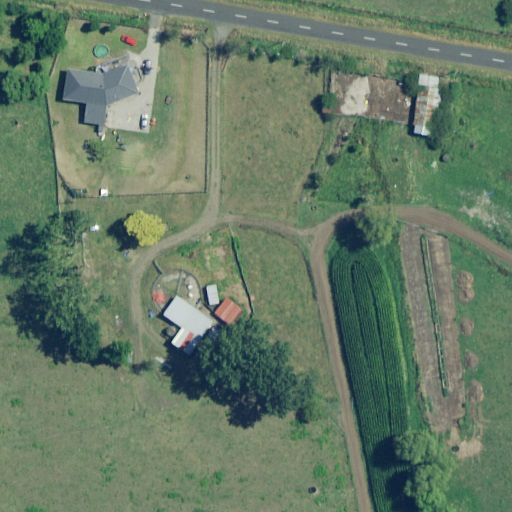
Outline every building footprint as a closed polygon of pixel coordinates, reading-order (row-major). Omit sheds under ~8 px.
[(103,76),(69,70),(65,101),(86,103),(84,123),(105,125),(107,108),(140,94),(128,65),(103,76)] [(446,75),(419,73),(414,133),(441,135),(446,75)] [(114,250),(111,239),(98,242),(101,253),(114,250)] [(120,270),(102,271),(103,282),(120,282),(120,270)] [(220,303),(217,285),(208,287),(211,305),(220,303)] [(213,322),(178,297),(165,315),(183,328),(172,342),(190,355),(213,322)] [(248,298),(240,300),(244,315),(253,312),(248,298)]
